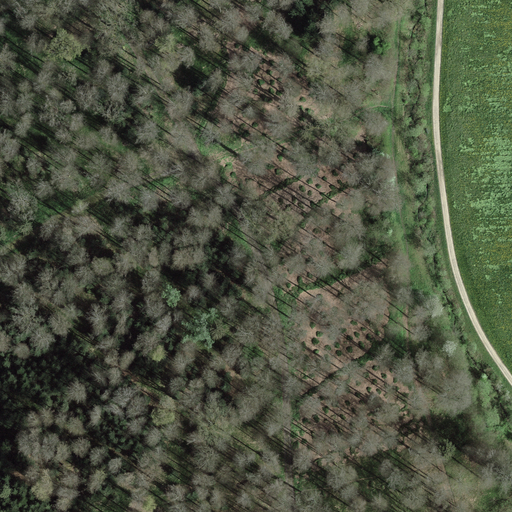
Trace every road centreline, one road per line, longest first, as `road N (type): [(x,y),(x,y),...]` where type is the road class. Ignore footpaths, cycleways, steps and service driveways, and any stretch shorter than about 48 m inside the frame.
road 1 (track): [(92,0),(176,98),(237,213),(273,305),(286,369),(293,511)]
road 2 (track): [(441,0),(441,196),(455,270),(479,332),(511,379)]
road 3 (track): [(0,251),(206,154)]
